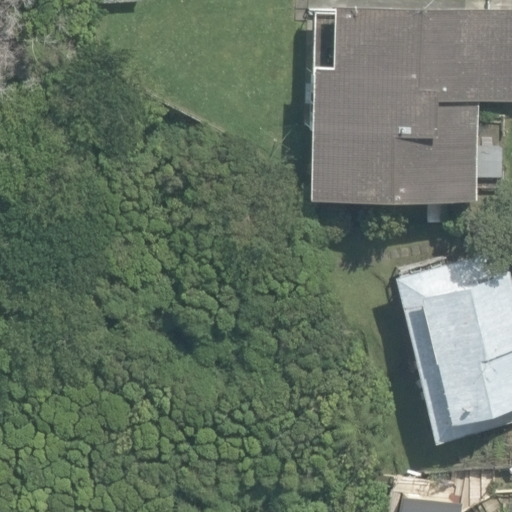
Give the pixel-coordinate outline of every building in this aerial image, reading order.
[(194,20),(206,3),(204,0),(169,0),(169,1),(177,19),(194,20)] [(301,190),(469,194),(472,94),(511,95),(511,3),(385,0),(325,0),(325,7),(308,6),(307,58),(304,58),(301,190)] [(359,224),(378,223),(377,195),(358,196),(359,224)] [(315,230),(316,244),(341,242),(340,227),(315,230)] [(388,270),(429,437),(511,416),(511,307),(496,244),(388,270)]
